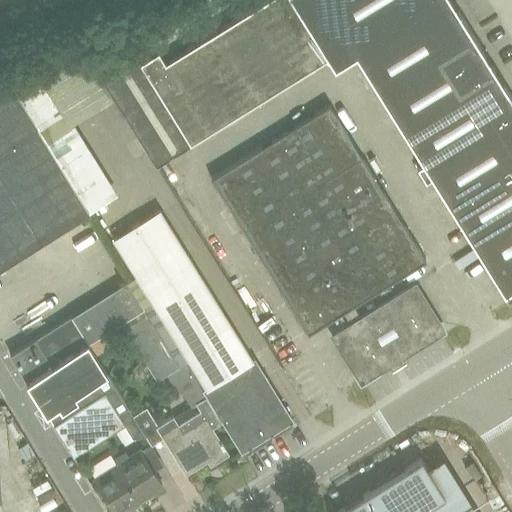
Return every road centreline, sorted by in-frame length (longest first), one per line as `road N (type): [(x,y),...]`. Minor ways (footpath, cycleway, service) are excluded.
road 1 (tertiary): [(243,511),(460,379)]
road 2 (residential): [(87,511),(0,376)]
